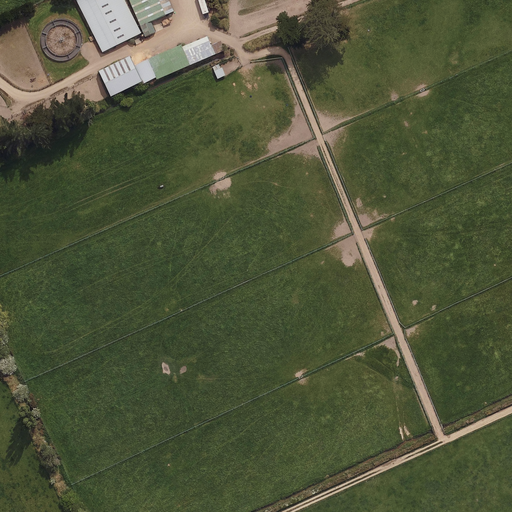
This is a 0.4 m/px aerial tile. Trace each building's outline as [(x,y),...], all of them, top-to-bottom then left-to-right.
[(77,0),(103,53),(142,35),(125,0),(77,0)] [(129,0),(146,38),(157,33),(152,22),(175,13),(169,0),(129,0)] [(208,37),(183,48),(192,66),(216,55),(212,46),(208,37)] [(221,42),(212,46),(216,55),(225,51),(222,44),(221,42)] [(183,47),(149,62),(158,80),(159,82),(192,66),(183,48),(183,47)] [(100,72),(112,98),(144,84),(136,68),(132,58),(100,72)] [(149,62),(136,68),(144,84),(145,86),(158,80),(149,62)] [(219,65),(213,68),(218,80),(226,76),(223,68),(221,69),(219,65)]
